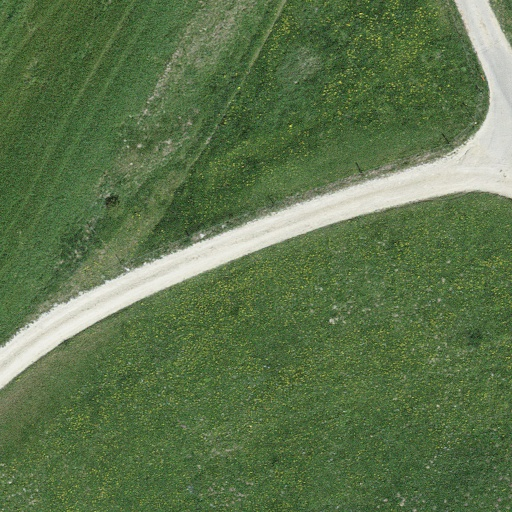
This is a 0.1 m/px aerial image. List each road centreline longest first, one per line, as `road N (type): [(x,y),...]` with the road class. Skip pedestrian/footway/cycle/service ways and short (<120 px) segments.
road 1 (track): [(0,397),(73,326),(350,218),(511,178)]
road 2 (track): [(73,326),(279,0)]
